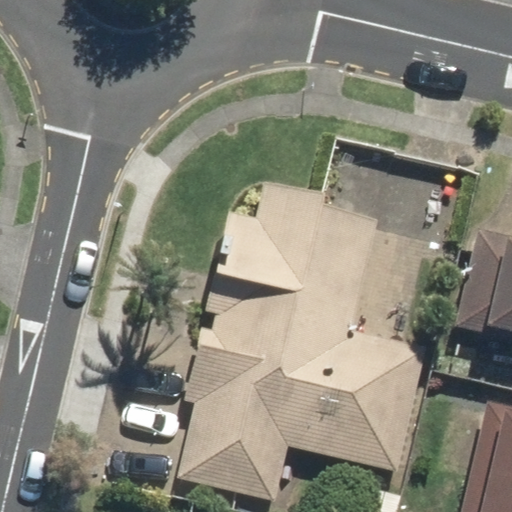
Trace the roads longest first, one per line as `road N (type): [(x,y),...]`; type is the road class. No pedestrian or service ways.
road 1 (residential): [(105,73),(0,503)]
road 2 (residential): [(299,0),(511,53)]
road 3 (residential): [(237,0),(226,28),(194,60),(151,76),(105,73)]
